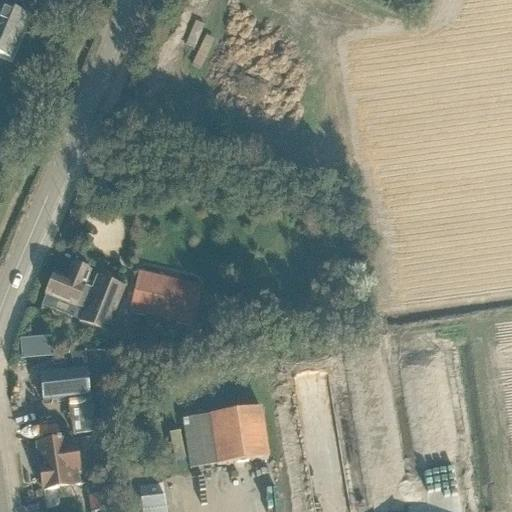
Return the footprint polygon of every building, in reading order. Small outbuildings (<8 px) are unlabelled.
[(0,54),(9,58),(16,43),(15,43),(25,17),(26,18),(27,16),(0,6),(1,7),(0,8),(0,54)] [(250,239),(241,276),(246,277),(243,290),(277,298),(280,285),(290,287),(298,250),(250,239)] [(84,311),(92,291),(84,288),(90,273),(71,264),(64,280),(53,275),(45,295),(84,311)] [(202,288),(180,283),(161,278),(140,274),(131,314),(152,319),(171,323),(193,328),(202,288)] [(98,278),(92,291),(84,311),(79,323),(106,334),(124,288),(98,278)] [(51,338),(20,340),(21,361),(53,358),(51,338)] [(86,371),(39,376),(42,403),(89,397),(86,374),(86,371)] [(261,409),(210,416),(218,467),(268,459),(267,452),(269,452),(269,450),(267,451),(266,442),(268,442),(267,441),(265,441),(263,426),(265,426),(265,425),(263,425),(262,416),(264,416),(263,415),(261,415),(261,409)] [(96,438),(80,441),(81,451),(85,472),(86,482),(102,480),(96,438)] [(56,442),(36,445),(43,493),(80,488),(78,471),(81,471),(77,445),(69,446),(68,440),(60,441),(60,440),(56,440),(56,442)] [(108,511),(106,496),(89,498),(91,511),(108,511)]
